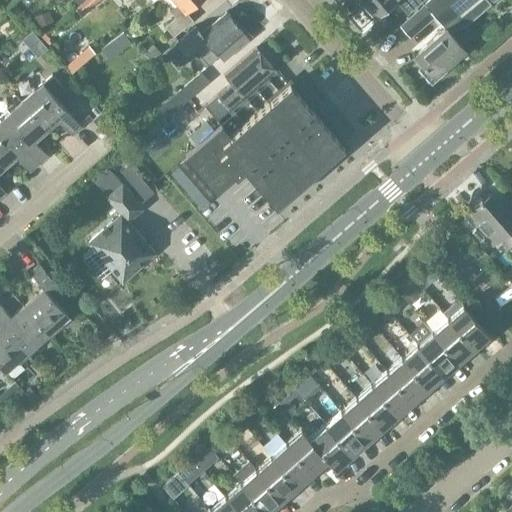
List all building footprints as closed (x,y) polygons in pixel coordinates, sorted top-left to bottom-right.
[(86,0),(75,9),(80,16),(99,0),(86,0)] [(176,0),(178,3),(171,10),(176,17),(166,25),(175,36),(193,20),(185,10),(196,0),(176,0)] [(361,0),(361,1),(374,17),(394,0),(396,0),(407,12),(421,0),(361,0)] [(443,24),(445,27),(449,31),(463,30),(492,5),(487,0),(429,0),(399,25),(409,37),(433,16),(441,25),(443,24)] [(50,10),(34,16),(39,28),(54,22),(50,10)] [(167,50),(178,64),(196,49),(209,63),(219,55),(223,60),(250,38),(227,11),(201,33),(195,26),(167,50)] [(445,27),(414,54),(423,63),(418,68),(431,83),(465,53),(462,50),(464,49),(449,31),(445,27)] [(32,29),(23,36),(27,41),(35,42),(39,38),(32,29)] [(143,52),(150,60),(159,52),(152,44),(143,52)] [(72,71),(92,54),(86,47),(66,64),(72,71)] [(205,104),(217,118),(276,69),(257,47),(225,74),(231,82),(205,104)] [(157,110),(165,119),(208,81),(200,72),(157,110)] [(35,93),(23,102),(46,130),(58,119),(72,135),(82,126),(52,92),(60,86),(51,75),(48,78),(46,76),(32,89),(35,93)] [(290,83),(265,104),(231,133),(222,123),(185,155),(217,191),(244,168),(275,204),(344,145),(303,98),(290,83)] [(23,102),(2,120),(38,164),(48,155),(34,140),(46,130),(23,102)] [(116,122),(105,110),(94,120),(105,132),(116,122)] [(2,120),(0,121),(0,162),(3,166),(15,156),(29,172),(38,164),(2,120)] [(170,169),(162,176),(195,215),(203,208),(170,169)] [(143,208),(121,184),(111,171),(96,183),(107,196),(106,197),(121,214),(111,222),(88,243),(122,282),(155,253),(127,222),(143,208)] [(466,214),(492,244),(509,230),(511,234),(511,205),(505,212),(489,194),(466,214)] [(45,287),(24,306),(48,334),(69,315),(58,302),(67,294),(40,264),(32,271),(45,287)] [(423,277),(417,282),(423,289),(429,284),(423,277)] [(417,282),(402,295),(411,305),(426,291),(423,289),(417,282)] [(0,302),(0,321),(27,352),(48,334),(24,306),(12,316),(0,302)] [(393,315),(399,310),(394,303),(387,309),(393,315)] [(464,303),(448,317),(474,347),(490,333),(464,303)] [(379,315),(372,321),(378,329),(386,323),(379,315)] [(448,317),(432,330),(459,360),(474,347),(448,317)] [(0,364),(5,371),(27,352),(0,321),(0,364)] [(432,330),(417,343),(443,374),(459,360),(432,330)] [(352,340),(342,348),(353,361),(363,352),(352,340)] [(417,343),(402,357),(428,387),(443,374),(417,343)] [(402,357),(386,370),(413,400),(428,387),(402,357)] [(386,370),(371,384),(397,414),(413,400),(386,370)] [(303,395),(311,387),(305,380),(297,388),(303,395)] [(3,392),(6,396),(18,386),(14,381),(3,392)] [(371,384),(355,397),(382,427),(397,414),(371,384)] [(30,388),(24,393),(32,401),(37,396),(30,388)] [(271,394),(264,401),(271,409),(279,403),(271,394)] [(288,402),(284,397),(280,401),(291,415),(296,411),(288,402)] [(355,397),(340,410),(366,441),(382,427),(355,397)] [(340,410),(325,424),(351,454),(366,441),(340,410)] [(246,414),(241,419),(247,427),(248,428),(254,423),(246,414)] [(241,419),(231,428),(237,436),(247,427),(241,419)] [(309,437),(328,458),(336,467),(351,454),(325,424),(309,437)] [(301,428),(286,441),(312,471),(328,458),(309,437),(301,428)] [(216,441),(210,446),(215,451),(220,446),(216,441)] [(286,441),(271,455),(297,485),(312,471),(286,441)] [(271,455),(255,468),(282,498),(297,485),(271,455)] [(248,460),(233,473),(240,481),(266,511),(282,498),(255,468),(248,460)] [(184,468),(180,472),(185,478),(189,474),(184,468)] [(170,481),(163,487),(166,491),(173,485),(170,481)] [(240,481),(225,495),(239,511),(265,511),(266,511),(240,481)] [(239,511),(225,495),(209,508),(212,511),(239,511)]
